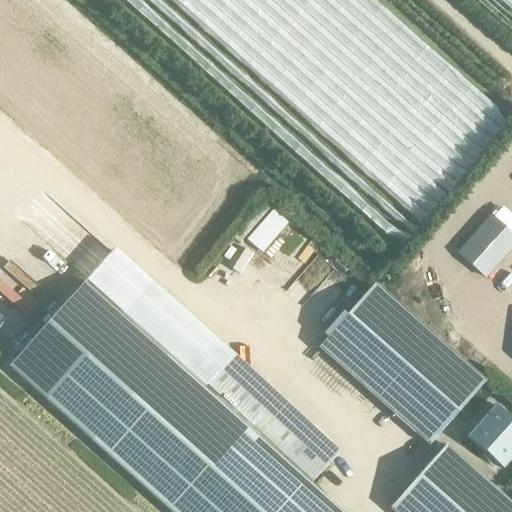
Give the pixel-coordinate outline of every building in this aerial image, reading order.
[(260,252),(287,223),(273,210),(246,240),(260,252)] [(486,275),(511,246),(511,232),(491,214),(458,250),(486,275)] [(85,283),(10,368),(46,400),(171,511),(340,511),(307,482),(338,448),(234,355),(203,388),(148,341),(121,316),(101,299),(85,283)] [(487,382),(383,289),(380,285),(324,346),(431,444),(487,382)] [(503,470),(511,458),(511,421),(495,406),(466,437),(503,470)] [(390,509),(393,511),(511,511),(511,504),(446,445),(390,509)]
